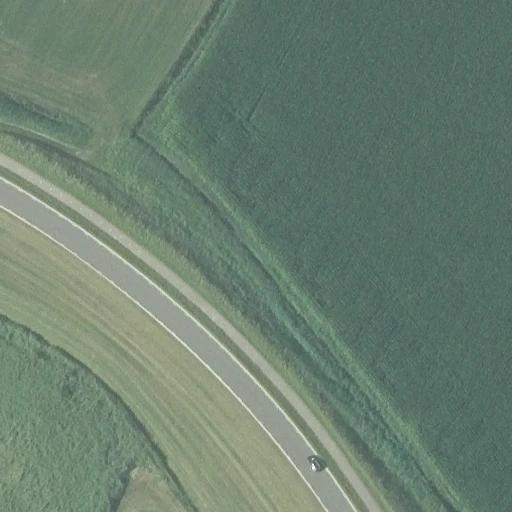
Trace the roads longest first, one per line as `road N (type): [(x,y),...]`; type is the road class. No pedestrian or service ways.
road 1 (secondary): [(338,511),(280,432),(196,343),(98,259),(0,195)]
road 2 (track): [(0,126),(74,149),(98,144),(109,130)]
